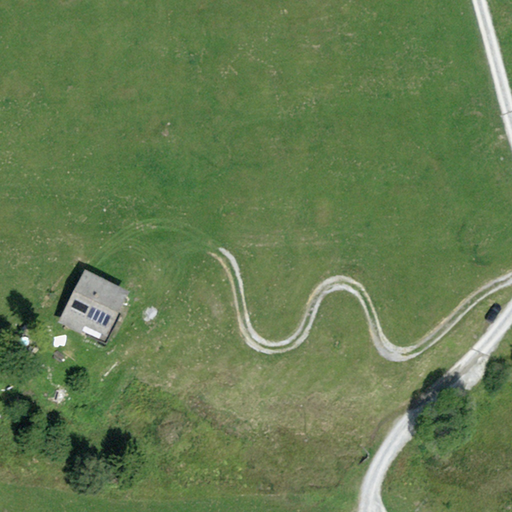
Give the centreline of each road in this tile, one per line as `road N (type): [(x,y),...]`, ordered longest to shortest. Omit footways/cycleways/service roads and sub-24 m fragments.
road 1 (track): [(511,278),(425,354),(398,358),(380,340),(368,299),(350,282),(328,290),(299,343),(273,352),(250,339),(230,256),(170,250)]
road 2 (track): [(511,319),(393,451),(366,496),(366,511)]
